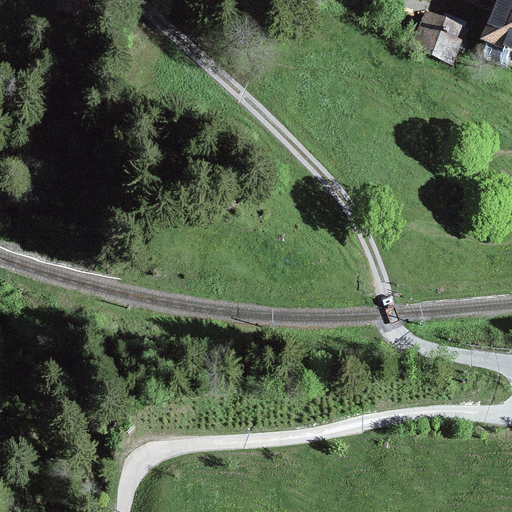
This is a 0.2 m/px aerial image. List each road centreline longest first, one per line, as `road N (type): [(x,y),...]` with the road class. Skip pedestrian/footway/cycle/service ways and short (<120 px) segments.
road 1 (track): [(511,413),(416,415),(328,435),(164,453),(139,465),(125,511)]
road 2 (track): [(122,0),(279,133),(362,225)]
road 3 (track): [(362,225),(400,337),(511,368)]
